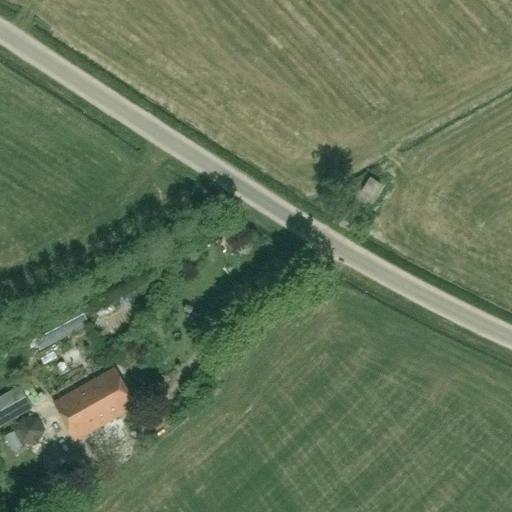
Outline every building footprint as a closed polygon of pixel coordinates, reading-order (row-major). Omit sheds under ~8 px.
[(373,200),(382,186),(372,179),(363,193),(373,200)] [(41,351),(90,325),(79,304),(30,329),(41,351)] [(137,407),(115,369),(53,403),(75,442),(137,407)] [(0,426),(33,407),(21,387),(0,398),(0,426)] [(37,446),(46,432),(38,419),(21,418),(15,432),(22,445),(37,446)]
